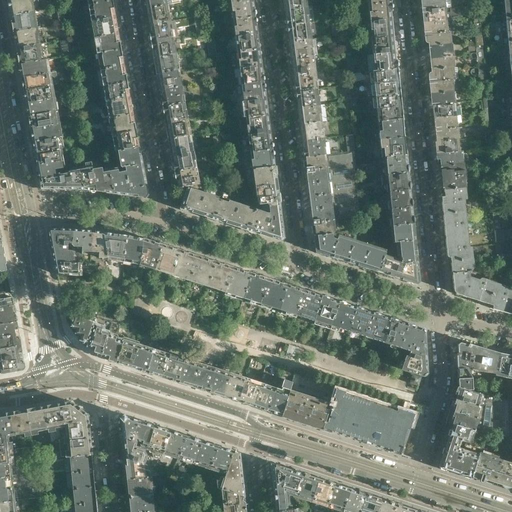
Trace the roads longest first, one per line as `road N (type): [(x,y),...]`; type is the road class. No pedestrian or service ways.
road 1 (tertiary): [(415,478),(96,367),(71,369)]
road 2 (residential): [(403,0),(439,315)]
road 3 (residential): [(294,271),(298,247),(266,0)]
road 4 (residential): [(126,0),(162,200),(157,229)]
road 5 (tertiary): [(254,446),(475,511)]
road 6 (residential): [(415,478),(440,388),(439,315)]
road 7 (tertiary): [(71,369),(43,332),(22,217)]
road 8 (tertiary): [(22,217),(0,61)]
road 9 (residential): [(439,315),(294,271)]
road 10 (tertiary): [(112,402),(254,446)]
road 11 (residential): [(294,271),(157,229)]
road 12 (residential): [(157,229),(38,210)]
